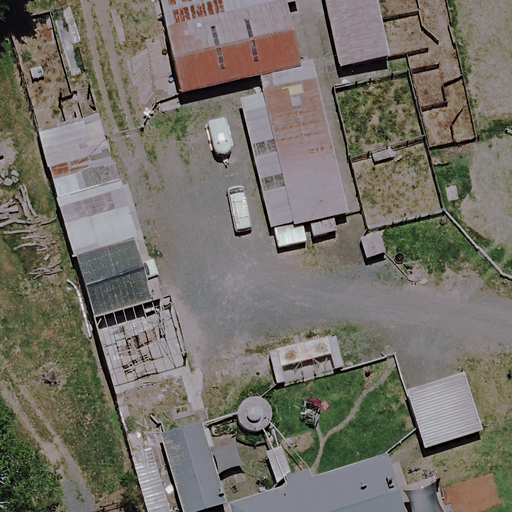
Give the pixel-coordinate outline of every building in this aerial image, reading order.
[(303,54),(291,0),(155,0),(178,101),(257,84),(291,233),(349,220),(311,53),(303,54)] [(387,64),(374,0),(348,0),(323,5),(336,74),(387,64)] [(96,121),(36,136),(51,198),(112,182),(96,121)] [(257,360),(268,397),(360,372),(350,335),(257,360)] [(487,472),(456,382),(404,400),(435,490),(487,472)] [(208,458),(200,428),(124,449),(141,511),(225,511),(227,511),(401,511),(387,463),(240,505),(226,453),(208,458)]
